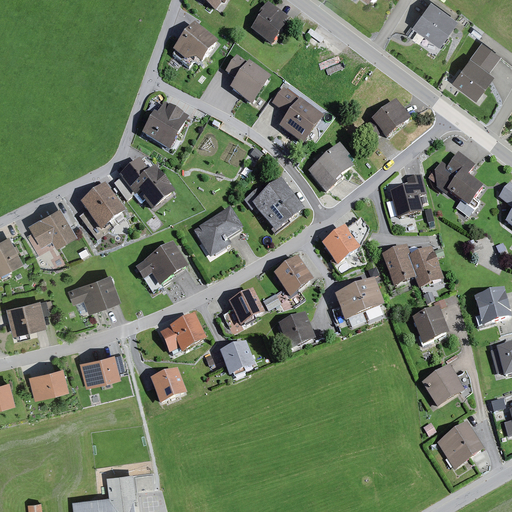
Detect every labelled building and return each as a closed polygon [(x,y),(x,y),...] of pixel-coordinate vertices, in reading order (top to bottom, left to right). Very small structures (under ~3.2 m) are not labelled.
[(229,0),(201,0),(216,11),(222,3),(225,5),(229,0)] [(430,1),(412,27),(440,47),(459,21),(430,1)] [(260,18),(251,30),(272,46),(287,27),(284,25),(289,19),(269,4),(259,17),(260,18)] [(195,25),(174,52),(186,62),(196,60),(201,64),(218,43),(195,25)] [(502,56),(482,41),(452,83),(477,101),(495,76),(490,72),(502,56)] [(309,76),(320,84),(337,58),(315,43),(310,50),(305,47),(295,61),(300,65),(294,73),(306,81),(309,76)] [(237,57),(226,73),(236,81),(230,90),(252,106),(272,78),(250,63),(248,65),(237,57)] [(284,89),(272,105),(288,116),(279,128),(304,146),(324,119),(284,89)] [(396,101),(363,129),(373,141),(382,134),(387,140),(412,119),(396,101)] [(154,115),(142,135),(170,152),(190,119),(165,104),(158,116),(154,115)] [(340,146),(308,173),(326,195),(338,185),(336,183),(354,168),(347,160),(349,158),(340,146)] [(430,181),(470,210),(485,189),(469,177),(476,168),(459,155),(448,169),(442,165),(430,181)] [(140,193),(151,184),(149,182),(159,174),(156,170),(150,175),(140,163),(131,171),(120,180),(135,197),(140,193)] [(143,200),(153,212),(175,194),(159,174),(149,182),(151,184),(140,193),(144,198),(143,200)] [(409,188),(390,193),(397,221),(424,214),(419,198),(427,196),(422,177),(407,181),(409,188)] [(255,209),(276,235),(306,212),(282,181),(267,192),(263,187),(244,202),(252,212),(255,209)] [(511,186),(510,185),(499,199),(511,208),(511,213),(505,222),(511,227),(511,186)] [(126,213),(106,186),(81,205),(101,232),(126,213)] [(77,237),(60,207),(28,225),(41,248),(53,241),(57,249),(77,237)] [(245,231),(231,209),(194,233),(210,259),(231,246),(228,241),(245,231)] [(357,241),(372,231),(364,218),(348,228),(357,241)] [(345,229),(322,246),(338,267),(361,250),(345,229)] [(24,264),(10,236),(0,241),(0,276),(0,277),(24,264)] [(188,268),(173,245),(136,269),(144,282),(152,277),(159,287),(188,268)] [(410,257),(407,248),(382,258),(395,289),(417,280),(408,259),(410,257)] [(445,281),(432,250),(410,259),(418,280),(415,282),(419,291),(445,281)] [(298,259),(274,276),(290,299),(314,283),(298,259)] [(111,274),(67,291),(73,306),(85,301),(90,314),(113,305),(122,302),(111,274)] [(374,285),(334,301),(344,325),(384,310),(374,285)] [(266,314),(254,291),(229,304),(241,327),(266,314)] [(511,318),(505,291),(475,299),(483,328),(511,320),(511,318)] [(266,300),(270,308),(283,302),(279,294),(266,300)] [(41,301),(7,309),(14,337),(41,330),(47,328),(41,301)] [(439,310),(413,321),(423,346),(450,335),(439,310)] [(305,315),(279,326),(289,353),(316,342),(305,315)] [(195,317),(159,334),(169,354),(180,349),(182,354),(207,342),(195,317)] [(246,343),(220,354),(230,378),(256,367),(246,343)] [(511,346),(491,353),(497,376),(503,374),(505,379),(511,377),(511,346)] [(114,354),(80,363),(87,389),(121,379),(114,354)] [(64,368),(29,376),(35,402),(70,393),(64,368)] [(449,368),(422,385),(439,410),(465,393),(449,368)] [(178,371),(151,381),(160,406),(188,395),(178,371)] [(9,382),(0,383),(0,410),(16,406),(9,382)] [(504,402),(492,405),(494,414),(506,411),(504,402)] [(436,434),(431,426),(424,431),(429,439),(436,434)] [(467,427),(438,446),(455,473),(485,454),(467,427)] [(74,511),(135,511),(134,501),(137,501),(134,474),(107,478),(110,498),(73,503),(74,511)] [(42,511),(41,503),(28,505),(28,511),(42,511)]
